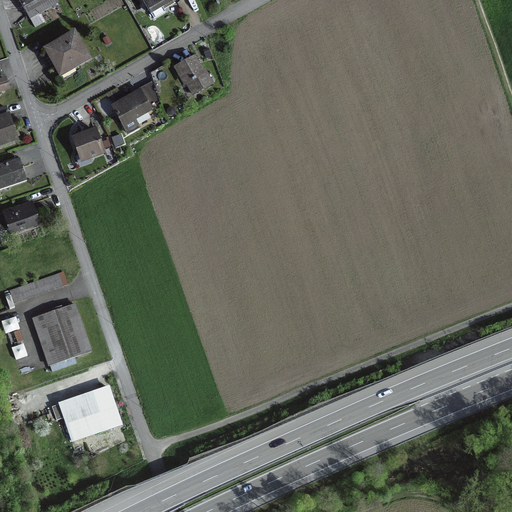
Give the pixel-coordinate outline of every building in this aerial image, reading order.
[(56,0),(19,0),(35,28),(45,22),(40,13),(59,3),(56,0)] [(170,0),(172,2),(171,0),(141,0),(149,12),(169,0),(170,0)] [(76,29),(43,48),(60,77),(62,76),(64,79),(76,71),(75,69),(93,58),(76,29)] [(103,39),(107,46),(112,43),(108,36),(103,39)] [(193,58),(175,69),(183,83),(184,84),(186,84),(193,95),(211,85),(205,74),(204,73),(202,73),(193,58)] [(0,93),(11,90),(7,76),(0,78),(0,93)] [(150,110),(140,91),(112,107),(127,134),(138,128),(133,120),(150,110)] [(0,147),(19,140),(10,112),(0,115),(0,147)] [(106,154),(96,128),(71,137),(78,156),(75,157),(79,167),(93,162),(92,159),(106,154)] [(103,142),(105,148),(111,146),(108,139),(103,142)] [(0,189),(26,181),(19,159),(0,164),(0,189)] [(0,229),(7,227),(10,236),(40,225),(32,201),(2,212),(3,214),(0,214),(0,229)] [(69,285),(64,272),(9,291),(14,304),(69,285)] [(75,358),(93,352),(76,304),(63,308),(62,306),(53,309),(53,311),(32,319),(48,367),(50,366),(52,373),(77,364),(75,358)] [(109,386),(58,404),(59,405),(52,407),(56,421),(63,419),(72,443),(123,425),(109,386)]
